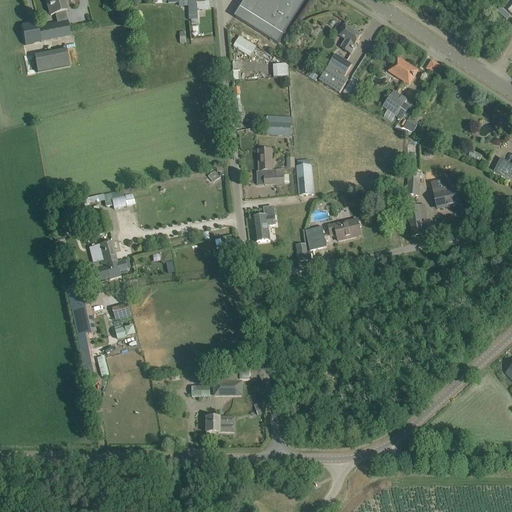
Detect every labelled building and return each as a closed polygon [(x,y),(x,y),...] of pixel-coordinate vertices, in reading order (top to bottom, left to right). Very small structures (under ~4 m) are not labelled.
[(46,0),(51,16),(65,12),(63,4),(64,4),(63,0),(46,0)] [(161,0),(161,2),(168,2),(168,4),(175,4),(176,8),(188,6),(188,20),(197,20),(196,4),(194,4),(193,0),(161,0)] [(246,0),(235,18),(278,45),(306,2),(302,0),(246,0)] [(37,22),(21,25),(25,46),(33,45),(71,37),(68,21),(57,23),(38,27),(37,22)] [(344,26),(338,34),(338,35),(346,41),(342,49),(351,55),(356,47),(355,46),(361,37),(344,26)] [(239,37),(233,48),(250,58),(257,48),(239,37)] [(35,72),(69,67),(67,50),(33,54),(35,72)] [(345,77),(352,66),(336,55),(329,66),(345,77)] [(398,59),(392,67),(389,72),(409,85),(417,73),(407,67),(408,66),(398,59)] [(348,81),(328,68),(319,82),(339,95),(348,81)] [(350,82),(343,93),(349,97),(356,86),(350,82)] [(394,92),(388,101),(383,108),(396,117),(407,101),(394,92)] [(418,93),(414,99),(419,102),(423,96),(418,93)] [(407,123),(404,129),(412,133),(413,134),(416,127),(407,123)] [(291,137),(292,125),(267,124),(266,136),(291,137)] [(271,151),(259,151),(260,177),(265,177),(265,186),(285,185),(284,170),(272,171),(271,151)] [(511,166),(501,160),(494,174),(511,182),(511,166)] [(311,166),(297,167),(300,196),(314,195),(311,166)] [(406,196),(412,197),(419,197),(420,174),(416,174),(417,168),(409,168),(406,196)] [(453,207),(462,205),(457,185),(454,185),(453,178),(441,181),(442,188),(434,190),(438,209),(452,206),(453,207)] [(125,194),(125,191),(121,192),(88,199),(89,204),(104,201),(106,208),(114,206),(115,210),(135,205),(131,192),(125,194)] [(425,207),(410,209),(408,209),(412,237),(429,235),(425,207)] [(107,213),(104,214),(103,209),(94,211),(99,235),(111,233),(107,213)] [(267,217),(253,219),(256,243),(270,242),(268,226),(275,225),(274,218),(267,218),(267,217)] [(357,220),(329,227),(330,235),(336,233),(338,242),(361,237),(357,220)] [(65,230),(56,228),(54,237),(64,238),(65,230)] [(321,228),(316,229),(305,231),(307,240),(310,252),(327,248),(323,233),(324,233),(323,230),(322,230),(321,228)] [(89,249),(93,265),(101,263),(102,265),(108,263),(109,266),(125,262),(117,264),(112,243),(89,249)] [(306,246),(297,247),(299,262),(307,261),(306,246)] [(171,252),(159,254),(161,263),(164,265),(166,265),(168,275),(175,274),(171,252)] [(128,271),(125,262),(109,266),(108,263),(102,265),(101,263),(93,265),(87,267),(92,285),(121,277),(119,273),(128,271)] [(86,284),(67,288),(83,362),(93,360),(88,335),(96,333),(86,284)] [(126,304),(110,309),(114,321),(130,317),(126,304)] [(135,336),(133,327),(124,329),(126,337),(135,336)] [(242,374),(213,374),(213,397),(243,397),(242,381),(250,381),(250,374),(242,374)] [(192,388),(192,398),(210,397),(210,387),(192,388)] [(257,416),(264,414),(262,402),(254,404),(257,416)] [(206,418),(206,433),(237,433),(236,426),(227,426),(227,419),(206,418)]
